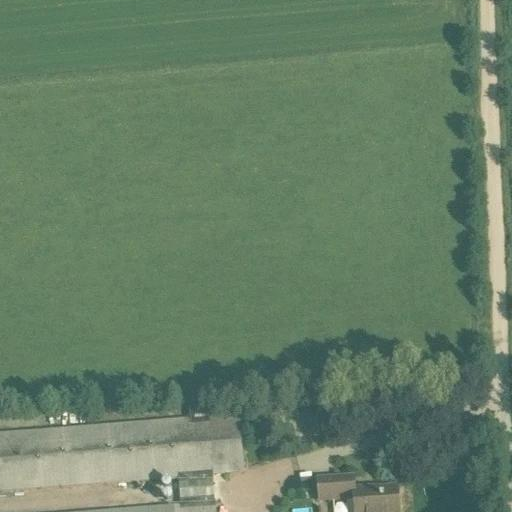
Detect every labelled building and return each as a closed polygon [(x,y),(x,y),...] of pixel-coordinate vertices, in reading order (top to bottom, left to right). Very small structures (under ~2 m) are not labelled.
[(402,204),(414,203),(411,124),(400,124),(402,204)] [(452,249),(448,220),(435,222),(439,251),(452,249)] [(332,394),(318,414),(332,424),(346,404),(332,394)] [(238,416),(0,435),(0,493),(178,480),(212,477),(243,475),(238,416)] [(212,477),(178,480),(180,506),(214,503),(212,477)] [(351,477),(317,480),(319,502),(355,499),(355,511),(397,511),(395,487),(352,490),(351,477)] [(215,511),(214,503),(180,506),(109,511),(215,511)]
